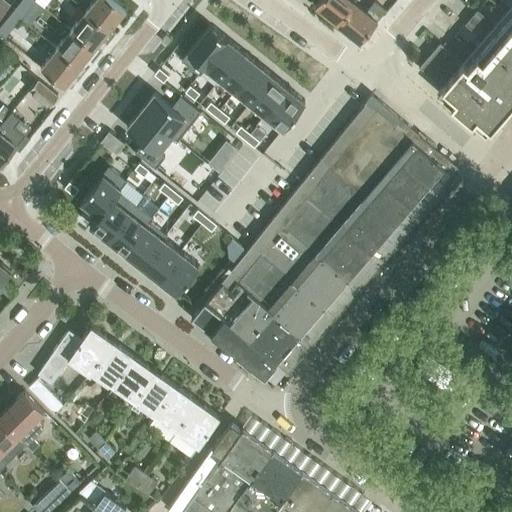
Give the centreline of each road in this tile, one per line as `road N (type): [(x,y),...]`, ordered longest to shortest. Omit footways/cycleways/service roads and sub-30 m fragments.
road 1 (unclassified): [(298,408),(303,386),(488,168)]
road 2 (residential): [(298,408),(263,402),(75,265)]
road 3 (residential): [(4,209),(171,0)]
road 4 (unclassified): [(433,511),(306,425),(298,408)]
road 5 (residential): [(362,61),(488,168)]
